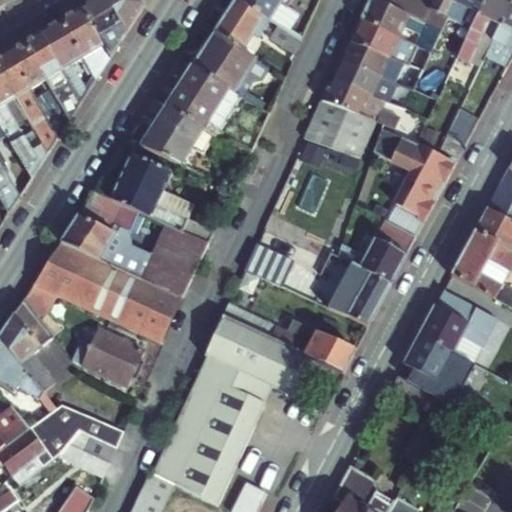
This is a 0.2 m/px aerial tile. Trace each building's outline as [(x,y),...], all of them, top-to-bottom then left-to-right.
[(97,0),(82,9),(111,58),(145,6),(139,0),(97,0)] [(239,0),(237,0),(216,33),(244,52),(254,37),(259,39),(271,21),(239,0)] [(239,0),(271,21),(289,32),(300,15),(288,8),(293,0),(239,0)] [(410,17),(373,0),(371,0),(361,21),(400,39),(405,27),(410,17)] [(422,0),(373,0),(410,17),(421,22),(430,4),(422,0)] [(448,19),(457,0),(431,0),(430,4),(421,22),(442,32),(448,19)] [(471,31),(485,0),(457,0),(448,19),(471,31)] [(492,43),(511,1),(511,0),(485,0),(471,31),(458,59),(469,65),(470,63),(479,68),(485,57),(492,43)] [(511,1),(492,43),(485,57),(507,69),(511,59),(511,1)] [(111,58),(82,9),(61,22),(96,81),(111,58)] [(442,32),(421,22),(410,17),(405,27),(422,35),(416,47),(418,48),(432,55),(442,32)] [(400,39),(361,21),(350,44),(405,65),(409,67),(418,48),(416,47),(400,39)] [(96,81),(61,22),(41,34),(81,103),(96,81)] [(302,42),(279,27),(272,39),(295,54),(302,42)] [(216,33),(194,67),(241,99),(242,99),(253,82),(263,80),(270,68),(244,52),(216,33)] [(81,103),(41,34),(25,44),(47,81),(70,120),(81,103)] [(47,81),(25,44),(8,53),(30,90),(47,81)] [(350,44),(341,63),(391,82),(401,86),(414,91),(419,82),(400,74),(405,65),(350,44)] [(30,90),(8,53),(0,57),(0,76),(25,115),(34,131),(48,154),(59,138),(30,90)] [(341,63),(332,82),(386,103),(400,108),(406,110),(414,91),(401,86),(396,98),(387,94),(391,82),(341,63)] [(241,99),(194,67),(168,107),(204,130),(214,137),(216,138),(241,99)] [(0,124),(18,155),(32,179),(48,154),(34,131),(25,137),(15,121),(25,115),(0,76),(0,124)] [(386,103),(332,82),(323,102),(376,122),(397,129),(406,110),(400,108),(396,118),(381,112),(386,103)] [(360,159),(376,122),(323,102),(306,139),(360,159)] [(168,107),(142,147),(181,166),(192,149),(203,155),(214,137),(204,130),(168,107)] [(465,148),(479,121),(460,111),(447,138),(465,148)] [(18,155),(0,124),(0,154),(5,163),(18,155)] [(457,164),(383,129),(373,152),(408,169),(411,179),(396,206),(425,221),(434,206),(427,202),(440,178),(447,181),(457,164)] [(172,175),(133,157),(111,200),(139,213),(167,226),(209,246),(215,233),(188,221),(195,208),(164,193),(172,175)] [(0,198),(10,215),(21,196),(0,161),(0,198)] [(511,165),(476,232),(511,251),(511,165)] [(111,200),(95,192),(61,245),(67,248),(106,266),(183,302),(209,246),(167,226),(153,257),(132,247),(129,233),(139,213),(111,200)] [(339,257),(352,265),(390,285),(416,238),(386,222),(366,257),(362,255),(343,245),(339,257)] [(511,251),(476,232),(452,277),(511,309),(511,307),(511,290),(503,285),(511,269),(511,251)] [(67,248),(61,245),(34,287),(57,297),(67,302),(79,276),(92,282),(98,285),(106,266),(67,248)] [(295,262),(257,245),(245,271),(283,288),(295,262)] [(368,328),(390,285),(352,265),(329,309),(368,328)] [(79,276),(67,302),(163,347),(183,302),(106,266),(98,285),(92,282),(79,276)] [(34,287),(24,301),(42,323),(47,314),(57,297),(34,287)] [(444,292),(436,307),(489,336),(497,321),(444,292)] [(42,323),(24,301),(0,338),(0,339),(44,394),(56,383),(34,355),(54,338),(42,323)] [(288,333),(229,306),(223,318),(307,357),(343,374),(356,351),(293,321),(288,333)] [(436,307),(420,337),(468,362),(472,365),(473,365),(489,336),(436,307)] [(54,338),(62,332),(47,314),(42,323),(54,338)] [(307,357),(223,318),(205,357),(208,358),(271,388),(290,396),(307,357)] [(89,327),(80,347),(90,351),(99,331),(89,327)] [(145,353),(99,331),(90,351),(80,347),(73,362),(74,364),(128,389),(145,353)] [(420,337),(404,366),(416,372),(411,382),(408,380),(407,383),(450,405),(472,365),(468,362),(420,337)] [(44,394),(0,339),(0,385),(14,395),(19,387),(41,401),(44,396),(44,394)] [(208,358),(154,475),(174,486),(218,509),(224,494),(228,486),(266,405),(263,404),(271,388),(208,358)] [(398,378),(388,395),(413,409),(415,407),(443,422),(452,406),(450,405),(407,383),(398,378)] [(44,396),(41,401),(51,415),(57,411),(44,396)] [(117,450),(124,434),(62,407),(57,411),(51,415),(30,430),(5,448),(5,447),(0,450),(0,469),(4,467),(9,474),(15,475),(36,459),(43,469),(61,457),(71,447),(80,433),(88,437),(90,438),(117,450)] [(5,448),(30,430),(13,407),(0,416),(0,440),(5,447),(5,448)] [(90,438),(83,452),(110,465),(117,450),(90,438)] [(71,447),(61,457),(105,477),(110,465),(83,452),(71,447)] [(388,511),(394,503),(377,493),(375,482),(350,467),(333,499),(346,506),(342,511),(388,511)] [(161,511),(174,486),(150,474),(131,511),(161,511)] [(257,511),(266,494),(247,484),(231,511),(257,511)] [(88,511),(94,500),(77,487),(59,511),(88,511)] [(11,493),(0,501),(0,511),(1,511),(17,502),(11,493)] [(394,503),(388,511),(419,511),(420,511),(397,498),(394,503)]
